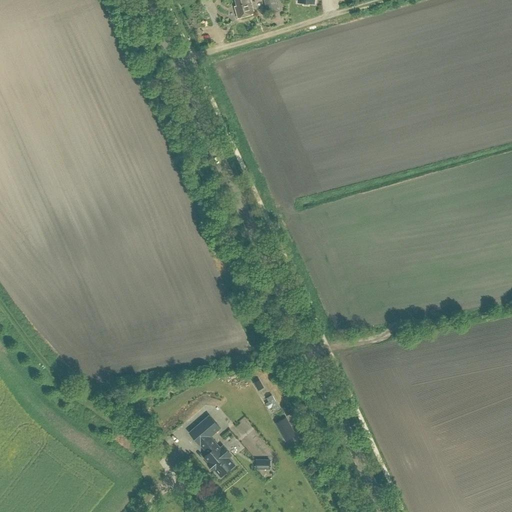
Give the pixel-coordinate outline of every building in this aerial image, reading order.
[(235,6),(238,18),(254,14),(250,0),(235,0),(237,6),(235,6)] [(265,0),(268,11),(276,8),(273,0),(265,0)] [(254,383),(258,390),(264,387),(260,380),(254,383)] [(208,454),(204,457),(221,477),(235,465),(229,458),(232,455),(223,445),(220,448),(211,436),(221,428),(209,415),(189,433),(200,446),(201,445),(208,454)] [(296,436),(286,418),(276,423),(286,441),(296,436)] [(258,468),(270,469),(270,460),(258,460),(258,468)]
